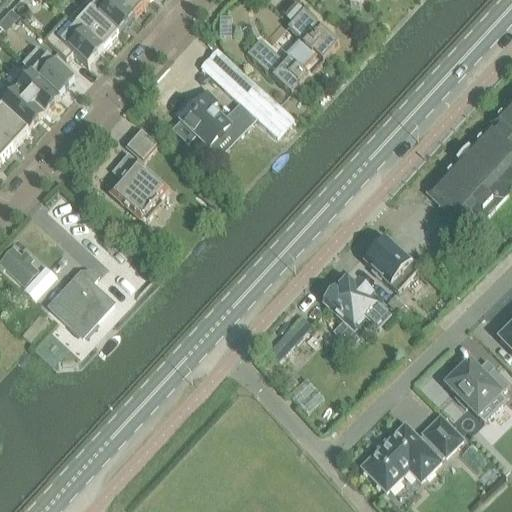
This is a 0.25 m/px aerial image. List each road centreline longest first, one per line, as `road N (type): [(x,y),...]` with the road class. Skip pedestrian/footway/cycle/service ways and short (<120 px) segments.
road 1 (primary): [(202,337),(511,6)]
road 2 (residential): [(0,220),(200,0)]
road 3 (unclassified): [(328,469),(511,284)]
road 4 (primary): [(45,511),(202,337)]
road 5 (unclassified): [(202,337),(328,469)]
